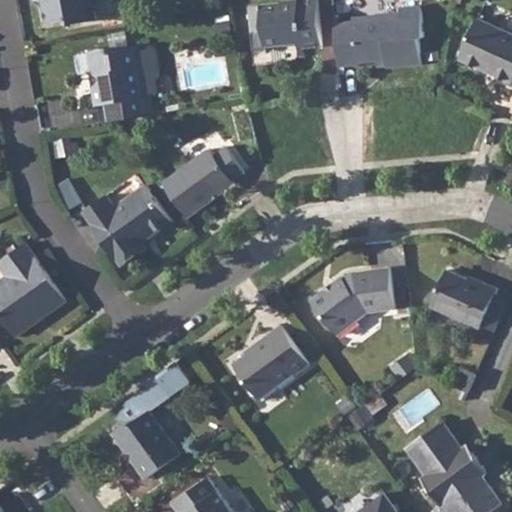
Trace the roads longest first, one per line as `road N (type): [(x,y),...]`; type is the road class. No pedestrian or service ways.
road 1 (residential): [(144,341),(303,226),(389,209),(490,213),(511,222)]
road 2 (residential): [(144,341),(36,202),(2,0)]
road 3 (residential): [(28,423),(144,341)]
